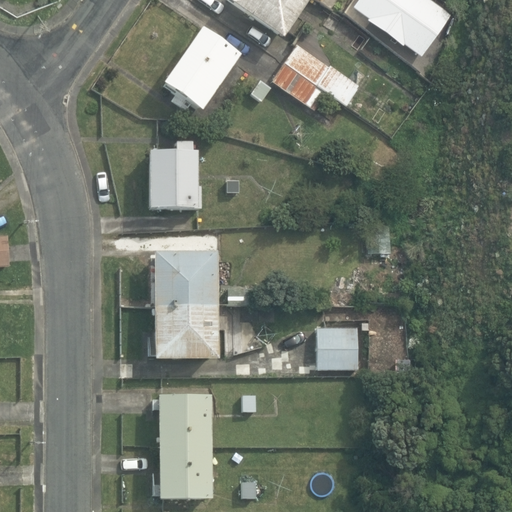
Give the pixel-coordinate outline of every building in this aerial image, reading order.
[(229,0),(226,4),(279,40),(305,0),(229,0)] [(450,16),(426,0),(356,0),(351,8),(366,19),(365,21),(401,47),(402,46),(419,58),(450,16)] [(335,33),(345,17),(333,10),(323,25),(335,33)] [(159,85),(198,112),(238,56),(199,29),(159,85)] [(270,82),(312,112),(325,93),(345,107),(358,87),(329,67),(328,68),(295,45),(270,82)] [(432,47),(420,64),(429,70),(441,53),(432,47)] [(250,95),(260,102),(270,88),(260,81),(250,95)] [(390,140),(410,111),(389,96),(369,125),(390,140)] [(146,209),(194,209),(194,152),(193,152),(193,141),(167,141),(167,153),(146,153),(146,209)] [(226,195),(249,196),(249,177),(226,177),(226,195)] [(365,227),(366,255),(390,254),(389,226),(365,227)] [(150,306),(214,306),(213,253),(149,254),(150,306)] [(225,307),(251,307),(251,290),(225,290),(225,307)] [(150,361),(214,361),(214,306),(150,306),(150,361)] [(315,328),(316,370),(357,370),(356,327),(315,328)] [(156,499),(208,499),(208,396),(156,396),(156,499)] [(242,396),(242,412),(256,411),(256,396),(242,396)] [(241,482),(242,498),(255,498),(255,482),(241,482)]
